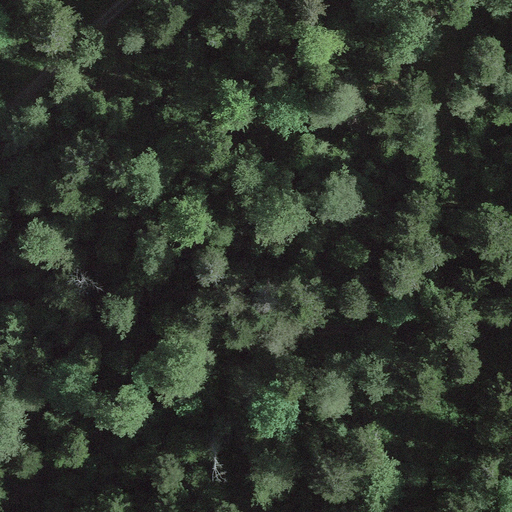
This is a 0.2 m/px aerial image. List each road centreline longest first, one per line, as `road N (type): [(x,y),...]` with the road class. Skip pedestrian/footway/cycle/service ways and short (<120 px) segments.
road 1 (track): [(511,236),(391,273),(300,325),(151,380),(38,486),(0,504)]
road 2 (track): [(300,325),(511,324)]
road 3 (track): [(120,0),(0,117)]
road 4 (track): [(511,403),(460,450),(379,491)]
